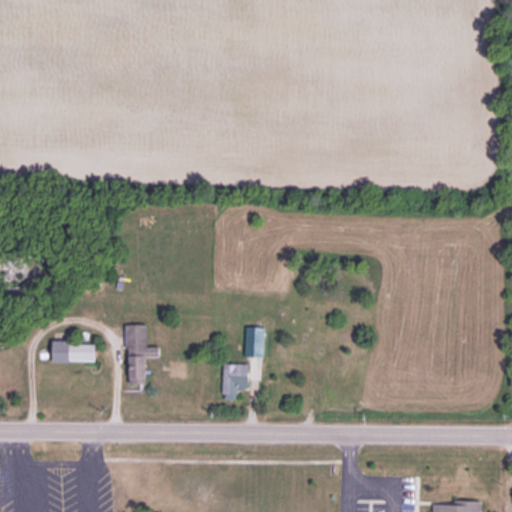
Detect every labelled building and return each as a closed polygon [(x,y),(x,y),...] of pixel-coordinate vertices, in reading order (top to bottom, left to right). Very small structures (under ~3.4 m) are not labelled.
[(0,288),(53,289),(53,255),(0,254),(0,288)] [(127,323),(128,383),(149,383),(148,356),(162,356),(162,346),(149,346),(148,323),(127,323)] [(266,326),(246,326),(246,357),(266,357),(266,326)] [(54,361),(98,361),(98,340),(54,340),(54,361)] [(224,363),(224,397),(241,397),(241,389),(250,389),(250,363),(224,363)] [(481,511),(482,501),(434,500),(433,511),(481,511)]
